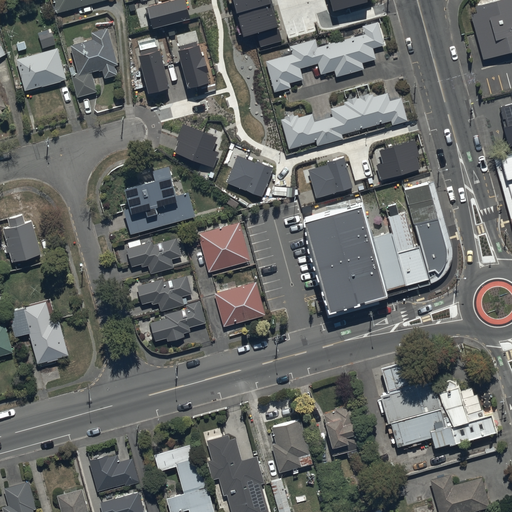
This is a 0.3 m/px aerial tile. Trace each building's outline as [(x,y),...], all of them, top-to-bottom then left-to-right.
[(53,0),(57,14),(114,0),(53,0)] [(186,0),(156,0),(147,2),(152,25),(190,16),(186,0)] [(269,0),(233,0),(245,38),(278,28),(269,0)] [(366,0),(331,0),(334,10),(367,1),(366,0)] [(511,53),(511,0),(498,0),(474,7),(476,15),(472,16),(484,61),(511,53)] [(341,39),(350,72),(364,68),(362,61),(377,57),(374,46),(384,44),(377,20),(363,24),(365,33),(341,39)] [(93,39),(71,46),(80,76),(73,78),(79,99),(98,94),(92,74),(103,71),(106,80),(119,76),(116,68),(119,67),(108,29),(91,34),(93,39)] [(278,29),(257,35),(261,46),(282,40),(278,29)] [(41,41),(43,49),(56,45),(54,37),(41,41)] [(315,38),(303,41),(309,63),(318,61),(321,73),(334,69),(336,76),(350,72),(341,39),(318,45),(315,38)] [(266,60),(275,90),(290,86),(289,81),(302,77),(299,66),(309,63),(303,41),(290,45),(292,53),(266,60)] [(199,45),(179,50),(189,88),(209,82),(199,45)] [(160,49),(139,55),(149,93),(170,87),(160,49)] [(59,50),(17,60),(24,92),(67,81),(59,50)] [(371,90),(358,94),(367,126),(391,119),(392,123),(407,119),(401,96),(390,99),(387,91),(373,95),(371,90)] [(324,118),(330,141),(343,137),(342,133),(367,126),(358,94),(343,98),(345,104),(331,107),(334,115),(324,118)] [(511,103),(500,107),(511,145),(511,103)] [(298,114),(281,118),(290,147),(316,140),(317,144),(330,141),(324,118),(315,120),(312,112),(298,116),(298,114)] [(181,139),(176,151),(213,165),(219,151),(213,149),(218,135),(183,122),(177,137),(181,139)] [(415,138),(380,148),(384,161),(376,163),(381,178),(420,167),(417,155),(419,154),(415,138)] [(256,161),(237,154),(227,181),(262,195),(273,166),(256,159),(256,161)] [(328,163),(309,168),(317,196),(353,186),(345,156),(328,161),(328,163)] [(511,156),(502,159),(511,195),(511,156)] [(156,180),(127,188),(131,204),(125,206),(132,231),(195,214),(189,190),(178,193),(170,163),(152,168),(156,180)] [(438,218),(429,185),(406,191),(415,224),(438,218)] [(381,292),(358,207),(305,221),(327,306),(381,292)] [(389,218),(393,234),(372,240),(386,294),(430,281),(421,249),(415,250),(405,214),(389,218)] [(11,227),(5,229),(13,264),(42,257),(33,221),(26,223),(25,217),(9,221),(11,227)] [(447,251),(438,218),(415,224),(421,249),(430,281),(439,275),(445,268),(447,260),(447,251)] [(200,235),(210,273),(251,262),(241,224),(200,235)] [(140,240),(128,243),(130,249),(127,250),(131,268),(141,265),(142,269),(149,267),(151,274),(175,268),(173,260),(182,258),(177,239),(154,245),(153,243),(142,246),(140,240)] [(163,281),(138,287),(142,306),(153,303),(153,305),(159,303),(161,312),(185,307),(183,297),(187,296),(188,298),(193,297),(189,277),(164,283),(163,281)] [(257,283),(216,294),(225,327),(265,317),(257,283)] [(190,328),(207,323),(200,302),(187,306),(188,311),(165,317),(165,320),(151,324),(157,343),(168,340),(169,342),(186,338),(185,334),(192,332),(190,328)] [(11,313),(15,338),(31,335),(37,364),(69,358),(61,319),(52,321),(48,303),(25,308),(26,310),(11,313)] [(0,357),(14,354),(6,324),(0,325),(0,357)] [(388,393),(379,396),(396,450),(434,439),(438,453),(498,435),(483,386),(464,392),(458,372),(426,382),(419,358),(380,369),(388,393)] [(354,407),(323,415),(333,457),(364,449),(354,407)] [(301,418),(271,426),(275,441),(272,442),(279,470),(312,462),(301,418)] [(227,495),(232,511),(269,511),(261,486),(265,485),(257,458),(244,462),(237,439),(231,441),(229,435),(207,442),(213,462),(210,463),(215,480),(219,479),(225,496),(227,495)] [(154,456),(159,473),(178,467),(185,494),(169,499),(173,511),(185,511),(190,511),(214,511),(196,444),(154,456)] [(107,457),(90,462),(99,493),(126,485),(127,487),(139,483),(133,459),(120,463),(119,457),(108,460),(107,457)] [(450,475),(430,481),(438,511),(476,511),(490,509),(482,479),(453,486),(450,475)] [(290,511),(281,480),(269,483),(277,511),(290,511)] [(30,483),(4,490),(9,507),(2,508),(3,511),(34,511),(37,511),(30,483)] [(87,511),(82,491),(58,498),(61,511),(87,511)] [(145,511),(139,493),(100,505),(101,511),(145,511)]
